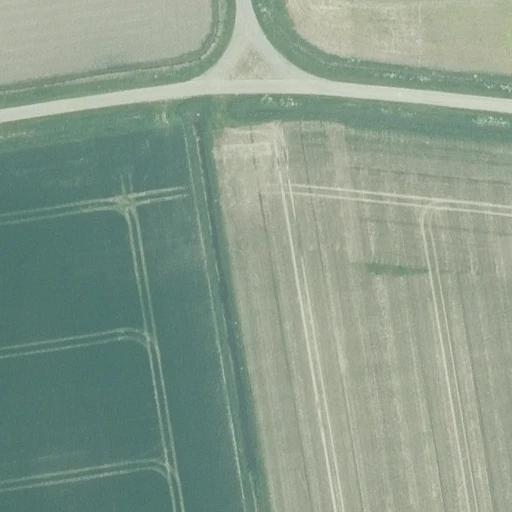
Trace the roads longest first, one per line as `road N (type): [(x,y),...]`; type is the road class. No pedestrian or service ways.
road 1 (unclassified): [(242,82),(511,104)]
road 2 (unclassified): [(0,114),(242,82)]
